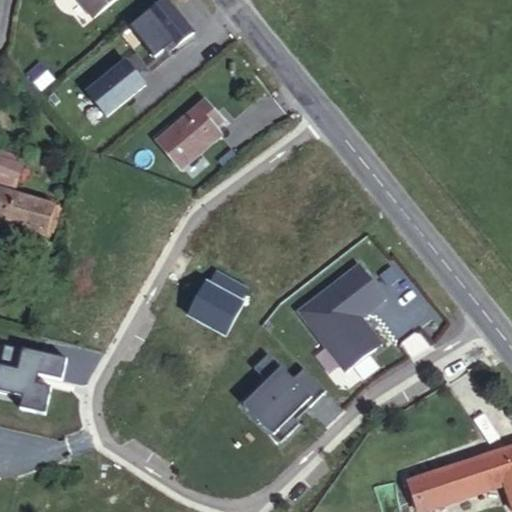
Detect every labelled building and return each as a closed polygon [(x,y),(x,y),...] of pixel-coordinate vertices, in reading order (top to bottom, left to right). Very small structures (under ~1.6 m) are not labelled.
[(116,0),(77,0),(94,18),(116,0)] [(165,2),(130,30),(156,61),(174,45),(177,49),(193,35),(165,2)] [(136,56),(126,64),(141,82),(151,74),(136,56)] [(126,64),(88,96),(108,119),(146,87),(141,82),(126,64)] [(42,67),(29,77),(40,91),(53,81),(42,67)] [(208,121),(216,114),(206,103),(158,144),(182,171),(222,137),(217,132),(208,121)] [(225,125),(216,114),(208,121),(217,132),(225,125)] [(20,168),(0,162),(0,234),(4,236),(8,225),(45,236),(53,210),(16,199),(12,198),(20,168)] [(24,169),(20,168),(12,198),(16,199),(24,169)] [(76,213),(69,246),(85,249),(92,216),(76,213)] [(387,300),(362,267),(301,313),(347,374),(378,351),(357,323),(362,319),(387,300)] [(249,289),(218,272),(210,286),(207,284),(189,317),(226,337),(244,305),(241,303),(249,289)] [(383,347),(362,319),(357,323),(378,351),(383,347)] [(68,362),(5,348),(0,369),(0,368),(0,395),(24,400),(21,412),(46,418),(52,390),(38,387),(39,379),(63,384),(68,362)] [(295,381),(270,356),(255,370),(269,383),(245,407),(282,444),(300,426),(297,423),(293,419),(308,405),(312,408),(327,392),(305,370),(295,381)] [(293,419),(297,423),(312,408),(308,405),(293,419)] [(511,449),(411,482),(421,511),(426,511),(506,487),(511,506),(511,449)]
